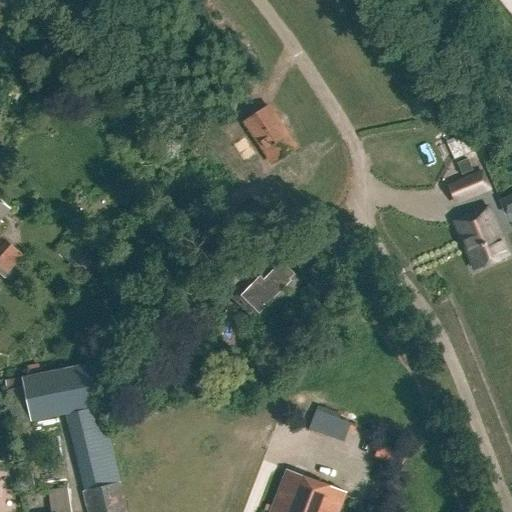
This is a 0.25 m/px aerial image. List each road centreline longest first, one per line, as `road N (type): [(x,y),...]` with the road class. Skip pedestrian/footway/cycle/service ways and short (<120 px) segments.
road 1 (residential): [(508,511),(444,345),(361,225),(353,141),(259,0)]
road 2 (tertiary): [(511,97),(432,0)]
